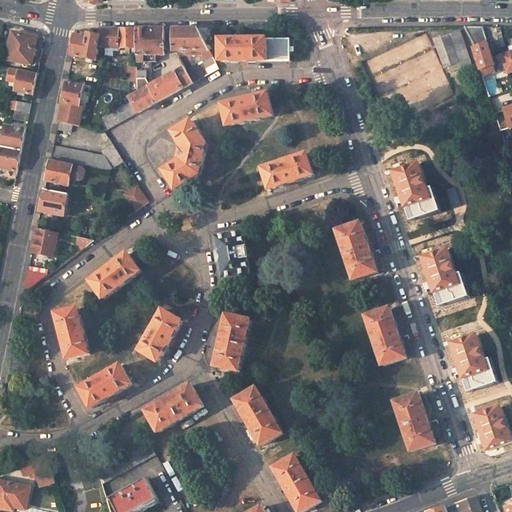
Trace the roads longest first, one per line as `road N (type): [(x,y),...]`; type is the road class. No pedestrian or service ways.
road 1 (unclassified): [(476,477),(369,175)]
road 2 (unclassified): [(166,203),(139,159),(144,131),(236,78),(335,72)]
road 3 (unclassified): [(89,429),(62,385),(46,309),(55,291),(154,221)]
road 4 (unclassified): [(64,13),(317,11)]
road 5 (unclassified): [(317,11),(511,10)]
road 6 (unclassified): [(64,13),(27,199)]
road 7 (unclassified): [(191,362),(283,511)]
road 8 (unclassified): [(204,222),(369,175)]
road 9 (unclassified): [(27,199),(0,335)]
road 10 (unclassified): [(89,429),(191,362)]
